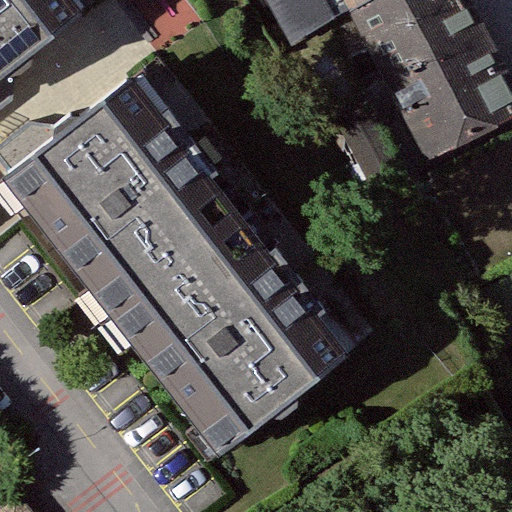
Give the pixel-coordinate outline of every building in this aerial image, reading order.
[(0,0),(0,81),(95,7),(89,0),(0,0)] [(265,0),(293,47),(334,20),(322,0),(265,0)] [(343,0),(350,12),(371,0),(343,0)] [(371,0),(350,12),(391,89),(494,36),(474,0),(371,0)] [(511,121),(511,70),(494,36),(391,89),(430,163),(511,121)] [(6,179),(118,321),(253,219),(140,74),(6,179)] [(407,169),(375,111),(344,129),(376,186),(407,169)] [(358,354),(253,219),(118,321),(226,460),(358,354)] [(511,272),(455,300),(484,357),(511,342),(511,272)] [(32,511),(21,497),(0,511),(32,511)]
